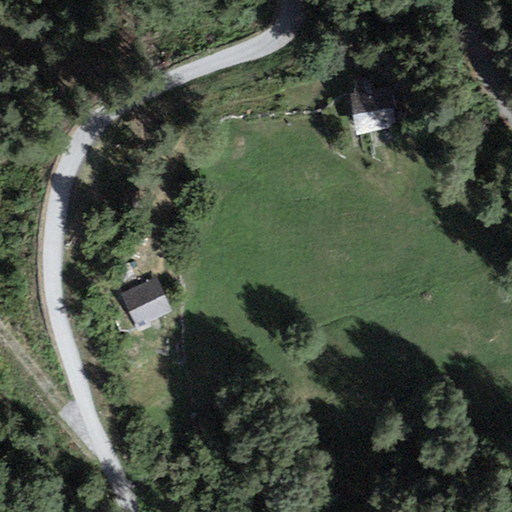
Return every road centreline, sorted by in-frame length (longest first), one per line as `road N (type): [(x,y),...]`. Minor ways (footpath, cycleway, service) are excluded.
road 1 (unclassified): [(50,276),(63,182),(79,140),(115,106),(197,63),(267,42),(290,18),(292,0)]
road 2 (tertiary): [(129,511),(50,276)]
road 3 (unclassified): [(471,0),(482,75),(511,111)]
